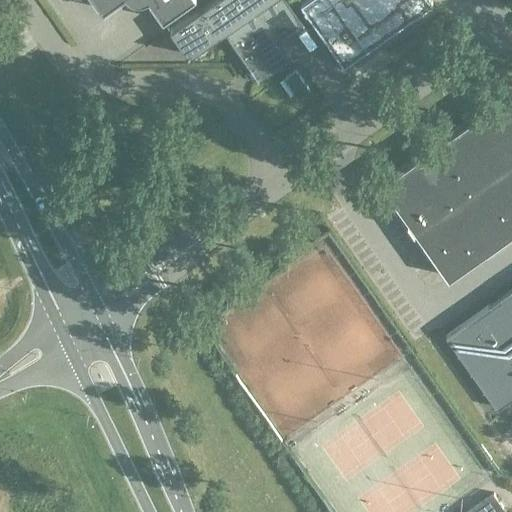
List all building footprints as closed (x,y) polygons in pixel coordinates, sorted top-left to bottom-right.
[(97,0),(103,9),(115,0),(97,0)] [(189,0),(150,0),(163,18),(189,0)] [(287,0),(210,0),(207,3),(224,27),(248,62),(304,23),(287,0)] [(431,0),(302,0),(301,2),(344,64),(371,45),(432,1),(431,0)] [(224,27),(207,3),(171,28),(189,54),(222,31),(221,29),(224,27)] [(309,88),(296,68),(285,76),(298,96),(309,88)] [(511,205),(511,99),(502,98),(501,96),(453,130),(495,189),(498,187),(511,205)] [(381,180),(423,240),(448,223),(456,234),(432,252),(449,276),(511,231),(511,205),(498,187),(495,189),(453,130),(381,180)] [(423,240),(432,252),(456,234),(448,223),(423,240)] [(511,287),(446,334),(498,407),(511,396),(511,287)]
